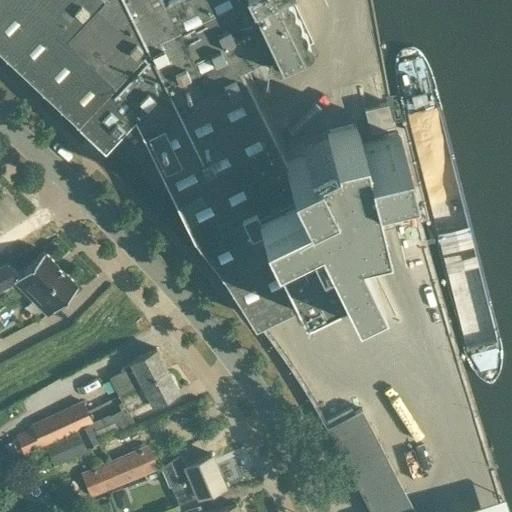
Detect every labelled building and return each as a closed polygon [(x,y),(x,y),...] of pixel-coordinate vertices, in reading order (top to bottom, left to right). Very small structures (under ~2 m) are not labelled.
[(0,0),(0,43),(102,139),(111,131),(155,178),(163,170),(193,231),(252,316),(342,273),(312,211),(310,209),(333,197),(320,171),(297,182),(284,156),(251,90),(260,86),(249,65),(309,36),(291,0),(0,0)] [(387,100),(364,106),(369,129),(392,124),(390,112),(387,100)] [(292,152),(284,156),(297,182),(320,171),(333,197),(310,209),(312,211),(315,209),(351,283),(356,281),(355,280),(384,266),(384,267),(388,265),(348,184),(351,183),(351,182),(365,175),(365,176),(368,175),(352,144),(348,133),(344,126),(320,138),(321,139),(293,153),(292,152)] [(48,312),(77,283),(43,250),(20,273),(8,261),(0,265),(0,288),(16,280),(48,312)] [(110,377),(118,393),(167,368),(156,347),(130,360),(131,361),(121,367),(120,372),(110,377)] [(167,368),(118,393),(124,403),(134,397),(138,405),(150,399),(152,403),(178,389),(167,368)] [(11,437),(19,455),(54,438),(80,426),(91,421),(95,419),(89,408),(85,398),(34,421),(35,424),(18,432),(19,434),(11,437)] [(416,511),(361,406),(325,425),(371,511),(416,511)] [(92,423),(98,435),(116,427),(110,415),(92,423)] [(80,426),(88,445),(100,440),(98,435),(92,423),(91,421),(80,426)] [(47,444),(54,465),(85,452),(77,431),(47,444)] [(81,471),(91,495),(158,467),(148,443),(81,471)] [(160,465),(168,484),(174,482),(182,501),(224,484),(211,452),(185,463),(180,451),(160,465)] [(119,508),(126,506),(128,499),(125,487),(113,491),(119,508)] [(202,511),(199,503),(176,511),(239,511),(236,502),(207,511),(202,511)]
